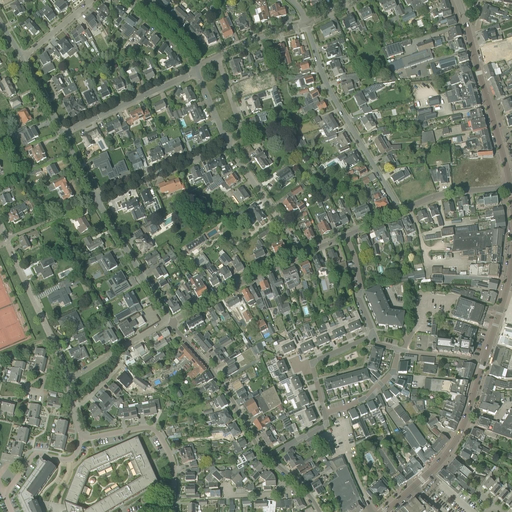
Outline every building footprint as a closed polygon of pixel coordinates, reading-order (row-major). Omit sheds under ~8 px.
[(22,13),(18,5),(22,3),(21,3),(25,1),(24,0),(18,0),(20,1),(17,3),(16,2),(10,5),(12,9),(13,8),(15,12),(14,13),(16,16),(16,17),(22,13)] [(62,0),(59,0),(54,4),(57,8),(55,9),(59,14),(61,12),(61,13),(64,11),(64,10),(67,8),(63,2),(62,1),(62,0)] [(268,12),(265,2),(263,0),(253,0),(253,1),(257,3),(260,6),(261,8),(260,8),(262,14),(254,17),(255,23),(260,22),(260,23),(267,21),(266,17),(269,16),(268,12)] [(382,8),(384,10),(385,13),(392,9),(391,8),(395,6),(392,0),(388,0),(383,3),(382,2),(379,3),(381,7),(381,8),(382,8)] [(425,7),(424,4),(422,5),(419,0),(404,0),(407,6),(410,4),(414,12),(425,7)] [(448,1),(440,3),(441,6),(437,7),(438,11),(442,10),(450,8),(448,1)] [(280,10),(278,5),(272,7),(273,12),(269,13),(271,19),(275,18),(275,19),(286,16),(284,8),(280,10)] [(490,13),(495,14),(503,16),(504,13),(491,9),(492,7),(484,5),(482,10),(490,13)] [(96,11),(98,13),(99,14),(98,15),(97,15),(98,16),(99,17),(100,17),(101,18),(103,21),(107,18),(107,17),(108,17),(108,12),(108,11),(107,10),(104,6),(100,9),(99,8),(96,11)] [(175,17),(177,19),(184,12),(185,10),(180,6),(177,8),(172,14),(173,14),(175,16),(175,17)] [(396,8),(400,16),(401,17),(405,15),(401,6),(400,7),(396,8)] [(119,19),(116,23),(117,23),(115,26),(118,28),(127,16),(124,14),(126,11),(122,9),(122,10),(118,7),(114,12),(115,12),(122,17),(119,20),(119,19)] [(371,8),(368,9),(360,13),(359,13),(361,17),(363,21),(372,17),(374,21),(375,21),(376,22),(379,21),(376,14),(374,15),(371,8)] [(450,12),(450,10),(450,8),(442,10),(443,12),(437,13),(433,15),(434,19),(438,17),(442,15),(443,18),(451,15),(452,14),(451,13),(450,12)] [(55,17),(52,13),(52,12),(50,10),(49,9),(47,10),(42,14),(40,10),(39,11),(43,16),(44,16),(49,22),(50,22),(55,18),(55,17)] [(43,16),(39,11),(35,14),(40,20),(43,17),(43,16)] [(189,23),(195,17),(190,13),(188,15),(184,12),(177,19),(180,21),(182,23),(186,20),(189,23)] [(403,23),(415,17),(413,12),(401,18),(403,23)] [(88,18),(85,21),(89,26),(88,27),(91,31),(92,30),(96,27),(97,28),(102,25),(100,23),(98,18),(97,17),(95,14),(92,17),(90,15),(87,17),(88,18)] [(240,21),(235,23),(237,27),(238,26),(240,32),(245,29),(248,28),(246,24),(245,23),(248,22),(245,15),(242,16),(243,19),(240,21)] [(491,18),(489,18),(481,15),(479,21),(490,24),(491,18)] [(363,31),(362,29),(359,23),(355,25),(351,16),(347,18),(348,19),(342,22),(343,23),(342,24),(343,25),(343,24),(346,31),(351,29),(352,32),(354,31),(355,31),(355,30),(358,29),(360,33),(363,31)] [(127,40),(134,31),(131,29),(137,23),(130,17),(128,19),(127,18),(124,22),(126,23),(123,26),(124,26),(123,28),(126,30),(124,34),(125,34),(123,36),(127,40)] [(457,22),(456,21),(455,21),(454,17),(442,21),(441,18),(436,19),(438,25),(440,24),(441,26),(447,24),(448,27),(456,24),(457,23),(457,22)] [(26,21),(23,22),(18,24),(20,27),(25,24),(34,35),(39,31),(33,23),(32,23),(29,19),(26,21)] [(226,19),(219,22),(224,32),(222,33),(224,39),(233,35),(229,28),(226,19)] [(422,20),(416,22),(419,28),(424,26),(422,20)] [(189,29),(192,32),(191,33),(194,35),(193,35),(194,35),(197,38),(202,34),(202,33),(200,30),(200,29),(200,30),(197,27),(201,24),(198,21),(195,24),(192,26),(189,29),(189,30),(189,29)] [(320,30),(324,38),(329,36),(329,35),(335,32),(336,33),(337,32),(338,34),(342,32),(338,25),(333,28),(332,24),(328,26),(328,27),(325,28),(325,27),(320,30)] [(497,41),(496,38),(494,30),(500,29),(498,25),(488,28),(489,32),(487,33),(486,33),(483,34),(481,36),(484,40),(485,40),(485,43),(491,41),(492,42),(497,41)] [(80,27),(75,31),(79,36),(83,40),(81,42),(83,45),(87,42),(84,39),(85,38),(81,34),(84,32),(83,31),(80,27)] [(135,36),(138,38),(141,40),(138,44),(141,47),(142,45),(146,40),(143,38),(144,37),(148,31),(148,30),(146,28),(145,29),(142,27),(138,32),(135,36)] [(461,37),(459,29),(459,28),(451,31),(447,33),(449,38),(447,39),(448,42),(458,39),(457,38),(461,37),(461,36),(461,37)] [(75,31),(70,35),(74,40),(75,41),(76,43),(76,44),(80,42),(81,42),(83,40),(79,36),(75,31)] [(215,38),(214,35),(213,35),(209,36),(208,32),(203,34),(206,38),(209,45),(213,43),(213,44),(216,42),(216,43),(216,42),(214,38),(215,38)] [(155,47),(157,44),(160,40),(154,36),(149,42),(146,40),(143,45),(146,47),(147,45),(150,47),(152,45),(155,47)] [(439,37),(434,39),(437,47),(442,45),(439,37)] [(58,44),(58,45),(62,50),(59,52),(62,56),(65,54),(66,54),(67,54),(73,48),(74,48),(72,45),(72,44),(70,41),(69,40),(66,42),(64,39),(64,40),(58,45),(58,44)] [(411,43),(410,40),(393,45),(391,46),(381,49),(386,60),(389,58),(403,54),(401,48),(410,45),(411,44),(411,43)] [(419,54),(430,50),(434,48),(431,41),(416,46),(419,54)] [(464,45),(463,45),(461,44),(461,41),(455,43),(456,43),(453,44),(454,49),(452,50),(453,53),(459,51),(459,53),(465,51),(464,45)] [(304,53),(303,47),(300,48),(298,42),(291,43),(293,50),(294,54),(300,52),(301,55),(303,55),(305,60),(310,58),(308,52),(304,53)] [(503,43),(482,48),(486,65),(504,60),(506,63),(511,59),(511,56),(507,60),(506,59),(507,59),(503,43)] [(162,55),(165,51),(168,47),(164,44),(158,52),(162,55)] [(286,61),(287,65),(291,64),(290,60),(288,52),(285,53),(283,45),(273,48),(274,53),(278,52),(278,54),(279,54),(280,57),(285,56),(286,61)] [(337,59),(339,58),(342,57),(339,48),(337,48),(336,45),(328,48),(329,51),(326,52),(328,59),(331,58),(332,58),(332,57),(336,56),(337,59)] [(45,52),(46,55),(39,58),(39,59),(40,59),(44,66),(45,68),(42,70),(45,75),(55,70),(52,64),(51,65),(48,59),(50,57),(50,56),(54,53),(58,58),(60,57),(58,53),(54,48),(50,51),(48,50),(45,52)] [(430,50),(419,54),(401,60),(405,69),(433,59),(430,50)] [(254,64),(255,68),(258,67),(257,64),(261,63),(260,60),(264,59),(264,60),(267,59),(266,55),(263,56),(262,57),(260,53),(254,55),(256,62),(256,61),(256,63),(254,64)] [(167,70),(173,67),(175,66),(176,67),(181,65),(177,57),(176,58),(174,54),(167,57),(169,60),(163,63),(167,70)] [(457,65),(456,65),(468,61),(466,54),(454,58),(438,62),(442,74),(453,71),(452,67),(457,65)] [(343,65),(341,61),(344,60),(343,57),(342,57),(339,58),(340,61),(338,62),(330,65),(332,71),(341,68),(340,66),(343,65)] [(229,63),(232,70),(239,67),(243,66),(242,63),(241,60),(229,63)] [(309,73),(309,72),(308,70),(309,69),(307,63),(299,65),(298,63),(295,64),(297,71),(301,69),(302,72),(301,72),(302,75),(309,73)] [(440,75),(438,71),(436,72),(433,64),(430,65),(434,77),(440,75)] [(483,68),(485,74),(496,71),(494,64),(490,65),(491,65),(483,68)] [(468,65),(463,66),(460,67),(462,73),(456,75),(457,76),(458,76),(458,77),(463,76),(463,75),(470,72),(468,65)] [(241,74),(240,70),(244,69),(243,66),(239,67),(232,70),(234,76),(241,74)] [(129,79),(130,82),(132,86),(133,86),(136,84),(135,84),(139,83),(140,83),(136,76),(140,74),(137,67),(134,68),(136,72),(135,73),(134,72),(127,76),(129,79)] [(335,78),(343,75),(345,74),(346,73),(345,70),(344,71),(343,67),(341,68),(332,71),(335,78)] [(489,81),(493,91),(501,87),(499,83),(501,83),(499,80),(505,76),(511,71),(511,68),(503,73),(498,77),(495,78),(494,79),(489,81)] [(144,74),(145,76),(147,81),(151,79),(154,77),(154,78),(155,77),(151,71),(148,72),(147,70),(142,72),(144,74)] [(498,76),(496,71),(485,74),(487,81),(498,76)] [(460,81),(463,80),(465,88),(475,85),(470,72),(463,75),(463,76),(458,77),(459,79),(455,80),(452,81),(451,82),(450,82),(451,86),(461,83),(460,81)] [(57,78),(53,80),(59,92),(62,90),(64,94),(65,97),(72,93),(69,87),(65,89),(61,80),(63,79),(61,75),(59,77),(57,78)] [(313,83),(311,76),(304,79),(303,80),(302,76),(293,79),(294,81),(298,79),(301,89),(306,88),(305,85),(306,85),(313,83)] [(358,77),(346,79),(347,82),(347,83),(341,85),(345,95),(349,93),(349,94),(352,94),(351,91),(353,90),(351,84),(359,81),(358,79),(358,77)] [(114,85),(116,88),(118,93),(125,89),(120,78),(116,79),(117,81),(113,83),(114,85)] [(8,79),(1,83),(0,80),(0,89),(1,90),(3,93),(6,92),(10,98),(16,95),(15,93),(14,91),(13,91),(11,87),(12,86),(9,80),(8,79)] [(85,98),(89,107),(93,105),(96,103),(96,102),(94,99),(94,98),(97,96),(90,79),(86,81),(88,85),(88,86),(90,91),(87,92),(89,96),(85,98)] [(110,86),(108,81),(107,81),(106,79),(102,81),(104,85),(100,87),(102,91),(99,93),(102,99),(103,99),(106,98),(105,98),(109,96),(110,96),(107,89),(108,87),(110,86)] [(245,92),(246,95),(251,93),(247,81),(239,84),(241,93),(245,92)] [(375,96),(373,93),(383,88),(381,85),(375,86),(357,93),(359,96),(355,98),(360,109),(366,107),(365,105),(366,104),(363,98),(368,95),(370,99),(371,100),(372,100),(373,100),(374,100),(375,99),(375,98),(375,96)] [(478,97),(475,85),(465,88),(455,91),(450,92),(447,93),(448,98),(450,97),(451,103),(457,102),(465,100),(478,97)] [(506,88),(505,86),(501,87),(493,91),(497,100),(505,97),(507,96),(506,92),(503,93),(502,90),(506,88)] [(283,107),(276,87),(272,88),(273,93),(271,94),(275,106),(277,105),(278,108),(283,107)] [(189,103),(190,103),(196,100),(193,94),(192,94),(189,89),(183,91),(183,92),(181,91),(177,90),(175,96),(178,97),(179,94),(182,95),(186,94),(189,103)] [(316,90),(309,94),(310,95),(308,96),(308,98),(310,101),(313,100),(319,96),(319,95),(318,93),(317,93),(316,90)] [(261,110),(258,99),(258,98),(257,95),(255,95),(255,96),(252,97),(253,100),(247,102),(249,106),(247,106),(248,107),(248,106),(249,110),(251,110),(252,113),(253,112),(254,113),(254,114),(260,112),(259,112),(259,110),(261,110)] [(18,97),(9,102),(12,109),(22,104),(18,97)] [(478,97),(465,100),(466,108),(472,107),(472,108),(481,106),(478,97)] [(85,109),(83,105),(81,100),(75,103),(72,98),(63,102),(64,103),(65,103),(67,106),(65,107),(68,113),(69,113),(71,116),(70,116),(71,119),(81,115),(79,112),(85,109)] [(439,105),(437,98),(428,100),(429,108),(439,105)] [(511,98),(501,103),(505,114),(509,113),(511,111),(511,98)] [(166,108),(165,106),(163,102),(153,106),(156,113),(160,111),(160,110),(166,108)] [(314,104),(312,104),(313,107),(314,109),(313,109),(314,111),(318,109),(320,112),(322,111),(326,108),(323,102),(320,104),(318,105),(316,106),(315,107),(314,104)] [(190,103),(189,103),(185,105),(186,107),(172,113),(174,117),(175,117),(177,121),(181,119),(180,118),(188,115),(188,114),(191,113),(195,124),(205,120),(203,115),(202,115),(199,110),(194,112),(193,110),(191,105),(190,103)] [(303,110),(301,111),(302,114),(304,113),(313,109),(314,109),(313,107),(312,104),(302,109),(303,110)] [(431,114),(430,108),(417,112),(418,117),(431,114)] [(24,125),(27,123),(32,121),(32,120),(30,117),(29,117),(25,110),(18,113),(24,125)] [(141,110),(135,112),(139,120),(142,119),(144,123),(151,119),(147,111),(144,112),(144,113),(142,114),(141,110)] [(131,124),(139,120),(135,112),(130,115),(131,119),(129,120),(129,119),(126,121),(129,127),(132,125),(131,124)] [(254,130),(263,127),(262,122),(266,121),(265,116),(267,116),(266,112),(257,115),(258,118),(249,121),(251,125),(252,125),(254,130)] [(424,116),(418,117),(417,117),(418,124),(426,122),(426,121),(436,118),(435,113),(424,116)] [(373,122),(376,120),(373,115),(370,117),(361,122),(364,127),(373,122)] [(484,119),(483,115),(475,116),(470,117),(467,118),(464,119),(465,124),(477,121),(484,119)] [(318,116),(313,119),(316,125),(321,122),(318,116)] [(334,122),(331,116),(323,120),(325,125),(324,126),(325,128),(334,122)] [(477,121),(465,124),(460,125),(462,133),(472,131),(472,134),(478,133),(479,133),(487,131),(484,119),(477,121)] [(129,130),(125,123),(120,125),(118,121),(115,122),(114,122),(112,123),(112,124),(111,124),(115,133),(117,136),(125,132),(130,141),(133,140),(129,130)] [(330,133),(338,128),(339,127),(337,125),(336,126),(334,122),(325,128),(322,129),(323,131),(327,129),(330,133)] [(373,122),(364,127),(367,132),(376,127),(373,122)] [(112,134),(115,133),(111,124),(108,125),(105,127),(110,138),(113,137),(112,134)] [(38,137),(34,129),(28,132),(26,127),(15,131),(18,135),(22,133),(28,144),(35,140),(34,139),(38,137)] [(93,145),(91,141),(92,141),(91,137),(96,135),(97,137),(101,135),(100,133),(98,128),(95,130),(94,130),(87,134),(82,137),(86,144),(85,144),(87,148),(86,148),(87,148),(93,145)] [(193,129),(190,130),(184,133),(186,136),(191,134),(193,137),(196,136),(200,134),(203,141),(210,138),(205,128),(198,131),(195,133),(193,129)] [(472,135),(469,136),(470,139),(470,141),(471,141),(476,140),(481,139),(481,138),(488,137),(487,131),(479,133),(478,133),(478,135),(473,136),(472,135)] [(149,143),(158,139),(156,133),(146,137),(149,143)] [(336,134),(327,138),(324,139),(325,139),(322,140),(323,143),(329,141),(337,138),(336,134)] [(345,147),(350,144),(345,134),(340,137),(336,139),(341,149),(339,150),(340,153),(349,149),(348,146),(346,147),(345,147)] [(304,145),(299,137),(294,140),(298,148),(304,145)] [(468,142),(465,143),(467,149),(470,148),(469,143),(471,143),(472,145),(475,145),(475,147),(482,145),(490,144),(488,137),(481,138),(481,139),(476,140),(471,141),(470,141),(470,142),(468,142)] [(175,145),(173,139),(168,142),(166,138),(160,140),(166,155),(171,152),(174,151),(175,154),(182,151),(181,148),(182,147),(180,143),(175,145)] [(376,142),(374,143),(377,148),(384,145),(383,143),(383,142),(386,141),(384,138),(381,140),(380,138),(376,139),(375,140),(376,142)] [(384,145),(377,148),(380,154),(385,151),(387,153),(393,150),(393,151),(400,150),(400,146),(391,146),(388,142),(384,145)] [(163,157),(161,151),(163,150),(160,143),(158,144),(160,149),(155,151),(155,150),(152,151),(147,153),(149,157),(150,157),(152,163),(159,160),(159,159),(163,157)] [(476,150),(477,153),(487,152),(492,151),(490,144),(482,145),(475,147),(471,148),(472,151),(476,150)] [(41,161),(41,162),(46,159),(44,155),(45,155),(40,146),(36,148),(28,152),(30,156),(34,154),(36,159),(35,159),(37,163),(41,161)] [(134,156),(128,158),(130,163),(131,163),(132,165),(132,167),(133,166),(135,170),(143,167),(141,164),(141,162),(142,162),(142,163),(145,162),(146,162),(143,155),(140,149),(136,151),(138,155),(134,157),(134,156)] [(263,171),(273,164),(269,159),(268,161),(266,159),(259,149),(255,152),(258,157),(254,159),(258,164),(263,171)] [(395,163),(391,156),(394,154),(393,152),(392,151),(387,154),(389,157),(384,160),(388,167),(390,166),(392,169),(395,167),(399,165),(397,162),(395,163)] [(356,165),(356,164),(361,162),(356,153),(352,155),(352,156),(343,161),(344,164),(346,163),(349,168),(356,164),(356,165)] [(111,171),(107,162),(109,161),(106,154),(100,156),(92,159),(95,167),(96,166),(97,169),(99,168),(101,173),(106,171),(109,181),(114,179),(114,178),(117,176),(117,175),(121,174),(119,169),(124,166),(123,162),(119,164),(119,165),(117,166),(118,167),(116,168),(116,169),(111,171)] [(223,177),(226,175),(231,172),(230,172),(228,173),(227,170),(225,167),(226,167),(225,166),(224,162),(224,161),(223,158),(216,160),(217,161),(219,167),(220,169),(222,174),(223,177)] [(493,158),(476,159),(477,183),(489,182),(489,170),(494,170),(493,158)] [(288,170),(294,166),(295,165),(294,163),(296,161),(295,159),(292,161),(292,160),(282,167),(284,170),(280,173),(279,173),(278,174),(277,175),(278,176),(277,177),(284,186),(287,184),(285,181),(289,179),(290,180),(293,177),(288,170)] [(219,167),(217,161),(212,163),(212,162),(208,164),(208,165),(204,167),(205,167),(207,173),(204,174),(209,184),(210,185),(214,182),(210,172),(211,171),(210,170),(219,167)] [(51,178),(52,178),(54,177),(55,177),(55,176),(58,175),(58,174),(54,167),(54,166),(47,170),(42,172),(44,174),(48,173),(51,178)] [(367,173),(364,167),(360,169),(359,167),(352,171),(353,173),(357,171),(360,177),(367,173)] [(209,184),(204,174),(200,175),(197,168),(190,171),(192,175),(191,175),(187,177),(189,181),(193,180),(193,179),(194,179),(195,181),(200,179),(200,181),(202,180),(206,185),(209,184)] [(396,174),(390,178),(394,183),(397,181),(398,183),(399,183),(398,182),(401,181),(399,178),(402,176),(405,175),(407,173),(408,173),(406,168),(393,170),(396,174)] [(433,171),(430,171),(434,182),(435,182),(435,183),(437,183),(438,182),(438,181),(441,181),(441,182),(441,185),(445,184),(447,184),(446,179),(449,178),(448,170),(445,170),(437,172),(437,171),(433,171)] [(216,183),(208,188),(211,192),(220,185),(223,189),(228,186),(230,189),(235,185),(234,185),(239,181),(234,175),(225,181),(225,182),(224,183),(221,179),(220,180),(216,183)] [(66,177),(61,180),(47,187),(50,193),(61,187),(63,191),(65,196),(62,198),(64,202),(74,197),(69,188),(68,189),(65,184),(63,185),(61,180),(66,178),(66,177)] [(160,190),(162,194),(162,195),(174,190),(175,192),(179,190),(178,188),(181,187),(182,190),(185,189),(183,184),(180,185),(178,179),(168,183),(168,184),(165,185),(166,187),(160,190)] [(11,191),(10,191),(14,189),(13,186),(9,187),(3,190),(5,193),(6,196),(0,198),(4,206),(10,204),(8,199),(10,198),(9,195),(7,192),(11,191)] [(294,197),(302,191),(299,186),(290,192),(294,197)] [(240,204),(244,201),(249,198),(242,189),(238,192),(235,194),(233,190),(226,194),(229,198),(234,195),(240,204)] [(155,212),(161,209),(156,197),(152,199),(149,191),(141,194),(145,204),(149,202),(149,204),(152,203),(154,207),(153,208),(155,212)] [(389,207),(385,199),(383,200),(379,191),(376,193),(377,196),(383,209),(389,207)] [(383,209),(377,196),(376,193),(373,194),(377,203),(374,204),(378,212),(383,209)] [(493,206),(498,205),(496,196),(496,195),(483,197),(483,196),(483,197),(483,199),(478,200),(478,199),(478,200),(477,201),(476,201),(476,202),(477,204),(476,204),(477,204),(478,205),(478,206),(479,206),(479,205),(480,205),(480,208),(484,207),(488,206),(488,207),(489,207),(489,206),(493,206)] [(287,201),(283,204),(287,209),(293,204),(296,202),(297,201),(295,199),(293,197),(287,201)] [(461,203),(457,203),(459,212),(463,212),(462,207),(468,206),(467,199),(466,199),(465,198),(464,199),(461,199),(461,203)] [(146,217),(142,207),(139,208),(135,199),(124,204),(121,205),(123,209),(126,208),(127,211),(134,208),(138,220),(146,217)] [(25,204),(18,206),(14,208),(16,212),(8,216),(11,223),(14,222),(15,223),(19,221),(19,219),(17,216),(27,209),(25,205),(31,202),(30,201),(25,204)] [(293,204),(287,209),(290,215),(294,212),(298,209),(301,212),(306,208),(301,202),(298,204),(296,202),(293,204)] [(447,217),(447,214),(454,213),(452,203),(444,205),(445,210),(443,211),(444,218),(447,217)] [(366,204),(359,207),(363,217),(370,214),(366,206),(366,204)] [(255,217),(259,223),(262,227),(266,224),(263,221),(266,219),(261,212),(260,213),(254,205),(247,210),(254,219),(255,217)] [(439,216),(438,212),(439,211),(438,209),(437,209),(436,206),(428,208),(431,216),(435,215),(436,217),(439,216)] [(357,220),(363,217),(359,207),(356,208),(358,212),(354,213),(357,220)] [(342,226),(348,223),(344,214),(347,213),(345,209),(342,210),(343,213),(340,214),(337,215),(339,219),(342,226)] [(241,210),(234,214),(237,218),(244,214),(241,210)] [(420,222),(423,220),(424,220),(425,224),(429,223),(429,224),(432,223),(430,217),(427,218),(426,215),(425,215),(424,212),(417,215),(418,215),(420,221),(420,222)] [(327,224),(330,223),(326,214),(325,213),(316,217),(319,225),(318,225),(320,231),(322,230),(323,234),(325,233),(325,234),(328,233),(328,232),(330,231),(327,224)] [(342,226),(339,219),(337,215),(333,217),(331,213),(327,215),(331,224),(333,223),(336,229),(342,226)] [(77,221),(81,226),(77,229),(80,234),(84,232),(90,228),(84,219),(81,220),(80,219),(78,216),(73,219),(76,222),(77,221)] [(411,233),(408,226),(410,224),(408,219),(407,219),(407,218),(406,219),(405,219),(404,219),(405,220),(402,221),(404,227),(403,228),(405,232),(407,235),(411,233)] [(154,220),(143,227),(147,234),(150,232),(158,227),(154,220)] [(312,220),(309,222),(304,224),(307,229),(303,231),(304,233),(305,237),(306,236),(308,241),(314,238),(309,226),(311,226),(311,225),(313,223),(312,220)] [(491,230),(494,230),(495,230),(504,229),(505,229),(504,220),(491,222),(492,226),(490,226),(491,230)] [(394,224),(399,237),(400,236),(401,237),(402,237),(400,231),(403,230),(400,222),(399,222),(397,223),(394,224)] [(394,224),(391,225),(390,225),(389,226),(388,227),(391,234),(394,233),(396,239),(397,243),(400,242),(399,238),(399,237),(394,224)] [(382,235),(383,237),(384,238),(383,238),(384,241),(389,239),(384,225),(373,230),(376,238),(378,242),(381,240),(379,236),(382,235)] [(425,241),(453,237),(478,233),(477,230),(477,226),(450,229),(451,231),(447,231),(445,230),(445,232),(441,232),(441,235),(425,237),(425,241)] [(504,232),(504,230),(504,229),(495,230),(494,230),(491,230),(482,232),(478,233),(453,237),(453,241),(473,237),(483,236),(501,236),(503,236),(504,233),(504,232)] [(39,237),(39,235),(37,231),(19,238),(20,241),(19,241),(24,251),(30,248),(26,239),(35,235),(36,238),(39,237)] [(139,240),(136,241),(138,245),(137,246),(140,251),(141,251),(143,254),(148,251),(147,251),(152,248),(152,247),(153,246),(151,242),(149,243),(149,242),(148,239),(147,239),(146,237),(144,238),(142,235),(138,238),(139,240)] [(359,239),(361,245),(365,243),(368,249),(371,247),(368,242),(369,241),(366,236),(359,239)] [(500,249),(501,236),(483,236),(473,237),(453,241),(452,253),(461,252),(468,251),(472,250),(492,248),(500,249)] [(90,252),(98,247),(100,251),(104,249),(102,245),(103,245),(100,239),(92,243),(89,237),(83,241),(87,246),(86,246),(90,252)] [(196,240),(180,250),(184,256),(200,245),(203,243),(200,237),(196,240)] [(257,242),(259,246),(256,247),(258,251),(257,251),(256,251),(256,253),(253,254),(256,260),(265,256),(262,250),(261,248),(264,246),(260,240),(257,242)] [(278,242),(275,243),(275,244),(271,245),(276,255),(279,253),(279,252),(285,249),(283,242),(279,244),(278,242)] [(461,258),(468,257),(477,257),(481,256),(487,256),(500,257),(501,249),(500,249),(492,248),(472,250),(468,251),(461,252),(461,258)] [(149,267),(153,264),(161,260),(155,251),(151,253),(153,256),(151,257),(150,255),(145,258),(146,260),(145,260),(149,267)] [(222,257),(228,265),(232,262),(225,254),(224,254),(222,251),(219,253),(222,257)] [(337,257),(336,254),(335,254),(334,251),(331,252),(330,251),(329,252),(329,253),(328,253),(332,265),(340,262),(338,257),(337,257)] [(109,271),(117,267),(110,255),(102,259),(102,260),(101,261),(108,272),(109,271)] [(170,261),(169,260),(170,259),(168,255),(162,259),(165,264),(170,261)] [(322,261),(322,260),(320,260),(319,256),(313,259),(315,265),(317,271),(325,268),(323,263),(324,263),(323,261),(322,261)] [(499,266),(500,257),(487,256),(481,256),(480,265),(499,266)] [(34,268),(34,269),(37,274),(40,272),(41,272),(43,275),(42,275),(44,279),(53,275),(49,267),(55,264),(52,257),(40,263),(41,265),(34,269),(34,268)] [(228,265),(222,257),(219,259),(225,267),(228,265)] [(232,262),(232,264),(235,268),(234,268),(237,273),(244,270),(237,257),(234,258),(235,260),(232,262)] [(303,272),(305,277),(313,274),(311,269),(308,262),(299,266),(302,272),(303,272)] [(493,278),(498,279),(499,267),(470,265),(469,276),(493,278)] [(217,272),(216,271),(213,266),(212,267),(210,268),(207,270),(207,271),(211,276),(217,272)] [(163,276),(160,272),(165,270),(163,267),(159,269),(153,273),(157,280),(163,276)] [(232,276),(227,268),(225,269),(225,268),(220,271),(222,275),(225,280),(232,276)] [(291,268),(288,270),(291,278),(293,282),(299,280),(298,279),(299,278),(298,275),(295,268),(291,269),(291,268)] [(286,284),(288,287),(294,284),(293,282),(291,278),(288,270),(285,271),(285,272),(282,273),(285,281),(286,284)] [(415,282),(420,281),(425,280),(424,270),(413,272),(414,275),(415,281),(415,282)] [(125,290),(122,284),(125,282),(124,280),(125,280),(121,273),(115,276),(116,277),(112,279),(115,285),(111,287),(113,290),(110,291),(109,291),(109,292),(107,293),(111,299),(115,297),(115,296),(125,290)] [(209,282),(210,283),(212,287),(219,283),(214,274),(211,276),(213,280),(212,280),(209,282)] [(198,298),(203,295),(193,277),(192,278),(189,275),(186,276),(189,281),(190,281),(192,286),(194,285),(197,290),(194,292),(198,298)] [(204,286),(198,275),(193,277),(203,295),(208,293),(204,286)] [(273,275),(268,277),(270,284),(273,292),(272,292),(275,299),(279,297),(276,288),(280,287),(281,287),(282,287),(283,286),(283,285),(281,280),(276,282),(273,275)] [(432,283),(432,284),(442,284),(442,280),(436,279),(436,276),(432,276),(432,280),(432,283)] [(63,282),(66,287),(73,284),(70,278),(63,282)] [(478,283),(478,287),(483,288),(491,290),(496,291),(498,282),(493,281),(490,280),(489,286),(478,283)] [(266,282),(260,284),(262,289),(265,297),(271,294),(268,286),(266,282)] [(401,283),(393,285),(397,296),(405,297),(404,286),(404,283),(401,283)] [(261,304),(259,300),(261,299),(257,291),(254,286),(249,289),(251,293),(255,300),(257,303),(256,303),(257,306),(261,304)] [(65,306),(69,304),(71,303),(64,289),(58,292),(59,293),(56,294),(56,293),(48,297),(50,302),(51,304),(52,304),(59,301),(58,299),(61,298),(65,306)] [(377,289),(365,294),(379,326),(385,326),(385,328),(388,329),(388,327),(402,329),(403,316),(388,314),(377,289)] [(247,302),(249,306),(251,306),(255,304),(252,297),(251,297),(247,290),(242,293),(245,299),(246,299),(247,302)] [(178,291),(175,293),(180,301),(182,303),(184,307),(190,304),(188,301),(191,299),(189,296),(188,297),(186,293),(184,295),(183,293),(181,295),(178,291)] [(129,309),(120,314),(123,319),(137,312),(134,307),(138,304),(137,301),(133,293),(123,298),(129,309)] [(494,305),(495,299),(483,295),(482,301),(486,303),(485,303),(494,305)] [(172,300),(167,303),(169,307),(169,308),(173,314),(180,310),(178,306),(178,305),(180,304),(175,297),(172,299),(172,300)] [(275,298),(274,299),(275,300),(278,307),(277,307),(278,309),(280,315),(290,311),(288,303),(282,306),(280,301),(281,301),(279,297),(275,299),(275,298)] [(235,306),(240,303),(237,298),(232,300),(226,304),(229,309),(235,306)] [(263,300),(267,311),(271,309),(267,298),(263,300)] [(487,308),(474,304),(463,301),(458,299),(455,311),(454,311),(453,311),(452,311),(451,312),(451,313),(451,314),(451,315),(451,316),(452,316),(453,316),(453,317),(481,326),(487,308)] [(220,305),(215,308),(217,312),(219,315),(221,314),(223,316),(222,316),(225,321),(230,318),(228,313),(225,315),(224,312),(220,305)] [(208,311),(214,322),(218,319),(213,309),(208,311)] [(243,314),(245,318),(247,322),(252,319),(248,311),(243,314)] [(355,318),(351,319),(356,331),(358,330),(361,329),(358,323),(361,322),(357,311),(353,312),(355,318)] [(80,330),(84,329),(76,312),(72,314),(63,318),(58,321),(58,320),(58,321),(61,328),(62,328),(65,326),(67,326),(66,325),(68,325),(68,324),(71,322),(75,333),(80,330)] [(118,327),(125,339),(135,334),(132,330),(133,329),(133,330),(136,328),(135,328),(136,327),(137,329),(145,324),(141,316),(132,322),(129,324),(127,321),(118,327)] [(200,316),(193,319),(198,330),(205,326),(203,322),(200,316)] [(344,316),(341,318),(345,329),(348,328),(350,333),(354,332),(356,331),(351,319),(346,321),(344,316)] [(343,330),(345,329),(341,318),(337,319),(339,324),(335,326),(340,339),(342,338),(342,337),(345,335),(343,330)] [(198,330),(193,319),(186,323),(190,330),(196,327),(198,330)] [(217,324),(220,322),(218,319),(214,322),(210,324),(216,333),(219,331),(216,326),(218,325),(217,324)] [(476,332),(477,328),(457,321),(456,326),(476,332)] [(268,330),(266,326),(264,322),(257,326),(261,333),(268,330)] [(328,323),(325,325),(329,336),(332,335),(335,340),(338,339),(338,340),(340,339),(335,326),(330,328),(328,323)] [(271,324),(266,326),(268,330),(271,336),(276,334),(271,324)] [(327,337),(329,336),(325,325),(321,326),(323,331),(319,333),(324,345),(326,344),(329,342),(327,337)] [(473,341),(476,332),(456,326),(454,330),(462,332),(460,337),(466,339),(473,341)] [(96,334),(102,345),(109,341),(111,340),(113,343),(117,341),(115,337),(111,330),(106,333),(104,329),(96,334)] [(154,340),(157,339),(162,336),(164,339),(170,335),(167,329),(152,337),(154,340)] [(312,330),(309,332),(314,343),(316,341),(319,347),(322,345),(322,346),(324,345),(319,333),(314,335),(312,330)] [(80,344),(84,342),(87,341),(84,336),(86,335),(84,332),(77,335),(77,334),(72,336),(74,341),(77,339),(80,344)] [(197,336),(194,339),(199,346),(206,341),(209,338),(211,336),(207,332),(204,335),(205,336),(203,338),(200,334),(197,336)] [(239,334),(245,344),(247,342),(241,332),(239,334)] [(311,344),(314,343),(309,332),(305,333),(307,338),(303,340),(308,352),(310,351),(313,349),(311,344)] [(501,340),(499,346),(511,349),(511,354),(508,367),(507,371),(509,371),(511,370),(511,333),(505,332),(504,338),(506,339),(505,341),(501,340)] [(292,345),(295,344),(293,339),(290,333),(287,335),(289,340),(285,342),(290,353),(292,352),(291,352),(294,351),(292,345)] [(220,345),(229,339),(227,336),(218,341),(220,345)] [(435,336),(434,344),(433,351),(453,353),(454,353),(458,354),(459,353),(471,355),(471,354),(473,354),(473,349),(472,349),(473,343),(468,342),(458,340),(459,339),(440,337),(435,336)] [(293,339),(295,344),(297,350),(301,348),(303,354),(306,352),(306,353),(308,352),(303,340),(298,342),(296,337),(293,339)] [(232,342),(229,339),(220,345),(222,348),(232,342)] [(290,353),(285,342),(284,340),(283,339),(278,341),(279,345),(278,346),(277,345),(274,347),(276,353),(282,350),(284,355),(287,354),(288,354),(290,353)] [(165,341),(161,343),(160,344),(159,342),(155,345),(156,347),(154,347),(157,351),(167,345),(168,345),(165,341)] [(206,341),(199,346),(200,346),(206,354),(210,350),(212,348),(206,341)] [(265,351),(261,342),(255,346),(256,346),(258,350),(259,353),(265,351)] [(145,353),(148,351),(145,345),(142,347),(140,345),(134,348),(135,351),(135,350),(139,357),(141,356),(140,354),(144,351),(145,353)] [(177,355),(179,357),(188,349),(185,345),(178,350),(180,352),(177,355)] [(84,351),(82,352),(79,347),(68,352),(71,358),(74,357),(75,360),(77,360),(77,362),(87,357),(84,351)] [(494,355),(491,366),(501,369),(502,365),(508,367),(511,354),(511,351),(505,349),(501,348),(500,348),(497,347),(494,355)] [(45,355),(46,352),(36,349),(35,357),(37,357),(43,358),(44,355),(45,355)] [(185,358),(192,353),(188,349),(179,357),(177,359),(179,361),(181,359),(181,360),(184,357),(185,358)] [(211,356),(214,360),(223,354),(219,349),(211,356)] [(130,363),(130,362),(139,357),(135,350),(135,351),(129,354),(128,352),(121,356),(125,362),(127,365),(130,363)] [(230,360),(241,354),(239,351),(234,354),(228,358),(230,360)] [(154,364),(165,357),(163,353),(162,354),(160,352),(156,355),(157,357),(153,360),(152,361),(154,364)] [(183,369),(196,357),(192,354),(186,359),(185,360),(186,361),(180,366),(183,369)] [(227,358),(225,356),(223,354),(214,360),(218,365),(227,358)] [(145,365),(152,361),(153,360),(151,356),(143,361),(145,365)] [(45,366),(46,363),(44,363),(45,359),(47,359),(43,358),(37,357),(35,364),(45,366)] [(199,361),(196,357),(183,369),(185,371),(186,372),(191,368),(190,367),(192,365),(193,367),(199,361)] [(270,374),(274,372),(285,367),(285,365),(284,365),(283,362),(278,364),(276,358),(270,361),(271,364),(272,364),(273,366),(272,366),(272,365),(267,367),(270,374)] [(229,368),(223,372),(225,375),(225,376),(226,376),(227,377),(237,371),(233,364),(235,363),(233,359),(229,361),(226,363),(229,368)] [(370,361),(369,364),(378,367),(379,361),(369,359),(369,361),(370,361)] [(407,367),(408,367),(413,367),(414,362),(413,362),(410,361),(407,361),(404,361),(402,360),(402,364),(399,364),(398,373),(403,373),(407,374),(407,367)] [(458,368),(473,371),(475,366),(467,364),(467,362),(464,361),(459,360),(458,368)] [(12,368),(24,371),(25,368),(23,367),(24,364),(25,364),(26,364),(16,361),(14,368),(12,368)] [(191,377),(203,366),(200,362),(194,368),(195,369),(191,373),(191,372),(187,376),(190,378),(191,377)] [(33,371),(43,373),(45,366),(35,364),(33,371)] [(381,376),(377,372),(378,367),(369,364),(367,370),(371,370),(370,372),(378,380),(381,376)] [(435,375),(436,370),(436,367),(424,364),(423,373),(435,375)] [(491,370),(489,376),(494,377),(498,379),(498,378),(501,379),(501,378),(506,379),(511,379),(511,370),(509,371),(507,371),(508,367),(502,365),(501,369),(491,366),(490,369),(491,370)] [(197,377),(200,374),(201,375),(207,370),(203,366),(191,377),(190,378),(192,381),(196,376),(197,377)] [(286,369),(285,367),(274,372),(276,377),(277,378),(278,377),(279,379),(278,379),(280,383),(285,380),(283,374),(287,372),(286,369)] [(12,368),(10,375),(20,377),(21,374),(20,374),(20,370),(24,371),(12,368)] [(470,381),(473,371),(458,368),(456,368),(455,371),(462,372),(461,374),(460,379),(470,381)] [(366,371),(361,372),(363,382),(369,380),(368,380),(369,380),(373,384),(376,381),(370,375),(367,376),(366,371)] [(213,379),(209,372),(194,381),(197,385),(201,383),(202,385),(203,384),(206,382),(207,383),(213,379)] [(363,382),(361,372),(358,373),(358,372),(355,373),(358,383),(363,382)] [(128,378),(127,377),(123,374),(117,380),(122,385),(124,387),(128,383),(128,384),(131,381),(128,378)] [(20,377),(10,375),(9,382),(18,384),(19,384),(17,383),(18,380),(19,380),(20,377)] [(136,377),(132,382),(144,391),(148,386),(141,381),(139,379),(136,377)] [(248,385),(251,383),(247,377),(232,386),(235,392),(242,387),(240,384),(245,381),(248,385)] [(411,385),(412,378),(403,377),(402,380),(400,380),(399,381),(397,380),(396,381),(395,384),(395,385),(398,387),(405,390),(407,385),(411,385)] [(286,384),(288,389),(300,383),(299,381),(299,382),(297,378),(292,381),(291,378),(285,380),(280,383),(281,386),(286,384)] [(337,378),(334,378),(337,389),(342,387),(340,378),(337,379),(337,378)] [(511,382),(506,383),(506,384),(491,379),(486,378),(482,390),(491,393),(493,386),(505,389),(511,389),(511,382)] [(425,379),(424,391),(440,393),(446,393),(464,398),(467,384),(463,383),(425,379)] [(219,390),(214,381),(196,392),(198,395),(205,391),(206,392),(208,390),(211,391),(213,394),(219,390)] [(285,395),(287,399),(298,394),(296,391),(302,389),(300,386),(301,385),(300,383),(288,389),(290,393),(285,395)] [(117,398),(119,396),(118,394),(121,392),(113,384),(108,390),(117,398)] [(239,398),(239,399),(246,395),(244,391),(249,388),(247,386),(242,388),(243,389),(236,393),(237,396),(238,397),(239,398)] [(263,415),(278,406),(281,405),(281,404),(274,387),(261,394),(261,395),(244,405),(252,418),(262,412),(263,415)] [(410,393),(404,390),(405,390),(398,387),(397,389),(396,389),(395,390),(394,388),(393,388),(389,391),(391,393),(396,399),(401,394),(409,398),(410,393)] [(391,407),(393,410),(399,405),(398,403),(400,402),(391,393),(390,394),(389,394),(388,393),(388,392),(383,394),(383,395),(386,402),(391,400),(394,404),(391,406),(391,407)] [(466,399),(464,398),(446,393),(446,394),(452,396),(451,402),(452,403),(464,406),(466,399)] [(103,405),(107,408),(111,404),(113,402),(109,398),(104,394),(99,399),(104,404),(103,405)] [(299,397),(298,394),(287,399),(288,402),(293,400),(295,404),(308,399),(307,397),(305,397),(304,394),(299,397)] [(228,406),(223,396),(216,400),(215,398),(212,400),(217,408),(220,406),(222,409),(228,406)] [(380,410),(385,408),(380,396),(375,398),(380,410)] [(501,398),(500,398),(490,398),(481,396),(480,401),(481,402),(498,407),(501,398)] [(50,407),(53,408),(56,398),(49,397),(46,406),(47,406),(47,405),(51,406),(50,407)] [(56,398),(53,408),(56,409),(57,408),(60,408),(60,410),(63,400),(56,398)] [(119,398),(113,404),(117,408),(120,404),(123,402),(119,398)] [(160,409),(158,399),(152,401),(152,403),(148,404),(151,416),(153,415),(157,414),(156,410),(160,409)] [(292,411),(294,415),(305,410),(303,407),(309,404),(307,402),(309,401),(308,399),(295,404),(297,409),(292,411)] [(7,411),(9,402),(2,401),(1,403),(0,407),(0,410),(2,411),(2,410),(6,411),(6,412),(7,411)] [(446,405),(462,411),(464,406),(452,403),(451,402),(449,401),(448,401),(447,405),(446,405)] [(13,414),(15,404),(9,402),(7,411),(11,412),(10,413),(13,414)] [(148,416),(151,416),(148,404),(148,402),(142,403),(142,404),(138,405),(140,414),(143,413),(144,416),(148,416)] [(384,422),(378,407),(375,408),(372,402),(367,405),(369,410),(372,417),(377,415),(382,423),(384,422)] [(498,407),(481,402),(478,410),(494,414),(496,412),(497,412),(500,408),(498,407)] [(31,404),(29,411),(39,413),(40,410),(38,410),(39,406),(41,407),(41,406),(31,404)] [(95,419),(101,412),(98,410),(98,409),(94,405),(88,410),(91,413),(90,414),(95,419)] [(140,414),(138,405),(135,406),(135,407),(129,408),(131,420),(133,419),(137,418),(137,415),(140,414)] [(460,416),(462,411),(446,405),(444,405),(444,408),(454,411),(453,413),(460,416)] [(360,414),(363,421),(368,420),(372,425),(375,424),(372,417),(369,411),(369,410),(366,412),(364,406),(363,406),(358,409),(360,414)] [(131,420),(129,408),(123,410),(123,409),(119,408),(118,412),(117,417),(121,418),(124,417),(124,420),(128,420),(131,420)] [(486,430),(486,431),(497,435),(511,440),(511,409),(509,410),(509,414),(502,425),(480,418),(479,421),(478,424),(479,424),(478,427),(486,430)] [(300,416),(302,420),(314,415),(313,413),(311,410),(306,412),(305,410),(294,415),(295,418),(300,416)] [(366,428),(363,421),(360,414),(357,416),(355,410),(348,412),(349,414),(351,418),(349,418),(351,427),(358,424),(362,429),(366,428)] [(29,411),(28,418),(40,421),(40,420),(36,420),(37,416),(38,416),(39,413),(29,411)] [(222,412),(212,415),(214,421),(215,421),(216,424),(229,416),(228,414),(228,413),(227,411),(226,411),(222,413),(222,412)] [(114,420),(106,412),(102,416),(107,421),(110,424),(114,420)] [(445,419),(456,425),(457,425),(460,417),(451,414),(450,418),(446,417),(445,419)] [(253,423),(256,427),(269,420),(268,419),(272,417),(271,415),(262,420),(260,419),(253,423)] [(315,417),(314,415),(302,420),(304,425),(299,428),(301,432),(312,426),(310,423),(316,420),(314,417),(315,417)] [(229,416),(216,424),(217,424),(218,426),(219,426),(220,427),(221,428),(223,427),(226,426),(225,425),(228,424),(232,421),(232,420),(231,418),(230,418),(229,416)] [(39,424),(40,421),(28,418),(30,418),(28,425),(38,428),(38,427),(37,427),(38,423),(39,424)] [(438,422),(435,418),(427,424),(431,430),(434,428),(433,426),(438,422)] [(453,431),(456,425),(445,419),(443,418),(439,423),(442,425),(441,426),(442,427),(444,429),(445,427),(448,428),(451,430),(450,430),(451,431),(452,430),(453,431)] [(66,427),(67,423),(68,423),(61,421),(62,419),(59,419),(58,421),(57,427),(66,430),(67,427),(66,427)] [(270,422),(269,420),(256,427),(258,432),(266,427),(265,426),(270,422)] [(223,433),(223,434),(224,435),(225,436),(237,429),(234,424),(227,428),(229,430),(225,433),(223,433)] [(437,455),(437,454),(431,448),(430,446),(427,444),(413,424),(408,427),(406,429),(420,448),(424,454),(423,454),(424,455),(429,461),(435,456),(436,455),(437,455)] [(65,433),(66,430),(57,427),(55,435),(57,435),(63,436),(64,433),(65,433)] [(265,442),(272,438),(275,436),(272,432),(275,431),(273,427),(270,429),(271,431),(261,437),(265,442)] [(27,434),(28,431),(29,431),(23,429),(20,428),(19,428),(18,435),(28,437),(28,435),(27,434)] [(237,429),(225,436),(226,439),(227,439),(232,436),(233,438),(240,434),(237,429)] [(401,433),(412,449),(418,457),(424,466),(429,461),(424,455),(423,454),(424,454),(420,448),(406,429),(401,433)] [(496,439),(497,435),(486,431),(486,432),(485,434),(483,433),(476,430),(475,431),(473,430),(471,433),(470,435),(470,436),(480,440),(480,441),(483,443),(486,436),(496,439)] [(440,438),(436,442),(443,448),(445,446),(448,441),(445,437),(441,434),(439,437),(440,438)] [(27,441),(28,437),(18,435),(16,442),(25,444),(26,440),(27,441)] [(65,441),(66,437),(67,437),(63,436),(57,435),(55,442),(65,444),(66,441),(65,441)] [(280,439),(277,441),(276,439),(277,438),(276,436),(275,436),(272,438),(265,442),(268,448),(278,442),(279,445),(286,441),(283,437),(280,439)] [(384,444),(381,436),(376,438),(379,446),(384,444)] [(306,441),(309,447),(316,443),(313,437),(306,441)] [(92,458),(85,461),(78,469),(65,503),(66,511),(108,511),(118,506),(117,505),(122,502),(122,503),(126,501),(132,498),(148,489),(158,483),(156,478),(151,469),(149,465),(148,465),(146,461),(148,460),(143,450),(138,438),(100,455),(101,456),(96,458),(96,457),(92,459),(92,458)] [(466,443),(481,451),(487,454),(489,451),(483,448),(475,444),(476,442),(469,438),(466,443)] [(247,445),(243,439),(237,443),(238,445),(234,447),(236,449),(233,451),(236,455),(242,451),(240,448),(247,445)] [(22,450),(23,448),(22,447),(22,444),(26,445),(26,444),(25,444),(16,442),(14,442),(12,448),(22,450)] [(62,451),(63,447),(64,447),(65,444),(55,442),(54,449),(64,451),(62,451)] [(437,454),(443,448),(436,442),(431,448),(437,454)] [(464,448),(463,448),(471,452),(475,455),(476,453),(480,455),(481,451),(466,443),(465,445),(464,446),(464,447),(464,448)] [(192,445),(190,445),(183,447),(184,447),(185,450),(180,452),(182,459),(192,455),(191,452),(194,451),(192,445)] [(20,454),(21,454),(22,450),(12,448),(11,455),(14,456),(19,457),(20,454)] [(287,464),(288,464),(295,459),(297,458),(294,452),(295,451),(294,448),(286,453),(287,453),(289,455),(283,459),(287,464)] [(403,483),(404,484),(406,482),(396,469),(395,467),(391,461),(383,448),(378,451),(384,465),(383,465),(390,478),(392,482),(392,483),(392,484),(396,490),(401,486),(400,485),(403,483)] [(414,460),(418,457),(412,449),(408,452),(411,456),(408,459),(412,464),(408,467),(414,476),(422,469),(414,460)] [(468,461),(470,458),(474,461),(476,460),(477,458),(476,457),(463,450),(461,454),(462,454),(460,457),(468,461)] [(247,453),(243,455),(240,457),(238,458),(239,459),(242,463),(236,466),(238,470),(244,467),(249,465),(247,462),(255,458),(251,452),(248,454),(247,453)] [(198,467),(196,460),(194,461),(192,455),(182,459),(184,465),(189,463),(191,468),(195,467),(198,467)] [(406,482),(414,476),(408,467),(399,455),(396,457),(402,466),(396,469),(406,482)] [(12,462),(21,465),(23,458),(21,458),(21,457),(19,457),(14,456),(12,462)] [(328,483),(329,485),(340,511),(360,511),(363,510),(360,507),(363,505),(342,457),(329,463),(337,477),(328,483)] [(297,458),(295,459),(288,464),(289,464),(292,470),(302,464),(298,458),(297,458)] [(36,496),(39,492),(38,491),(39,489),(40,490),(41,490),(43,486),(42,485),(43,483),(45,484),(48,480),(46,479),(48,477),(49,478),(54,471),(52,471),(54,468),(48,463),(47,464),(41,459),(38,463),(37,465),(39,466),(18,496),(21,504),(22,506),(24,511),(41,511),(42,511),(40,509),(39,509),(39,508),(40,508),(38,505),(38,506),(38,505),(39,505),(38,502),(37,502),(37,503),(37,502),(36,502),(35,503),(33,499),(34,498),(35,499),(35,498),(34,498),(33,497),(35,495),(36,496)] [(455,459),(451,464),(468,479),(472,474),(466,469),(455,459)] [(300,475),(301,475),(315,467),(312,461),(297,470),(299,472),(298,473),(299,475),(300,475)] [(258,474),(262,470),(261,470),(263,467),(258,462),(253,469),(255,471),(250,477),(255,482),(260,477),(261,476),(258,474)] [(443,472),(454,482),(462,489),(471,496),(475,491),(464,483),(468,479),(451,464),(445,471),(445,470),(443,472)] [(488,475),(490,472),(489,471),(489,469),(483,466),(480,470),(487,474),(488,475)] [(487,490),(493,484),(494,483),(491,480),(492,479),(492,473),(496,468),(495,466),(490,472),(488,475),(486,478),(488,480),(483,486),(487,490)] [(236,477),(241,473),(235,467),(232,471),(225,472),(225,480),(230,480),(230,479),(234,475),(236,477)] [(186,474),(186,481),(195,481),(195,476),(196,476),(199,473),(199,468),(191,469),(191,474),(186,474)] [(214,468),(210,473),(209,474),(214,478),(219,483),(222,479),(221,472),(219,472),(214,468)] [(318,476),(317,475),(321,473),(320,471),(316,473),(314,470),(310,472),(303,477),(304,477),(303,478),(305,480),(307,482),(310,480),(311,481),(318,476)] [(454,482),(443,472),(442,470),(437,476),(450,487),(451,486),(454,482)] [(265,482),(275,478),(274,477),(274,476),(273,476),(273,475),(269,471),(263,477),(261,475),(261,476),(260,477),(265,482)] [(246,478),(241,473),(236,477),(232,482),(235,485),(236,485),(242,484),(242,482),(246,478)] [(209,483),(209,489),(209,490),(213,489),(218,489),(218,485),(217,485),(212,481),(214,478),(209,474),(204,479),(209,483)] [(480,484),(485,478),(472,475),(470,481),(479,484),(480,484)] [(314,491),(315,490),(322,486),(320,483),(327,479),(325,476),(324,477),(323,476),(314,482),(314,483),(311,485),(314,491)] [(276,486),(276,482),(276,481),(275,480),(275,479),(275,478),(265,482),(265,483),(266,487),(264,487),(264,491),(271,491),(271,487),(276,486)] [(366,492),(372,500),(376,497),(377,499),(378,499),(379,498),(381,496),(381,497),(381,496),(382,495),(381,495),(383,494),(384,496),(386,496),(389,493),(389,492),(387,491),(388,491),(386,489),(389,486),(382,478),(378,481),(379,481),(376,484),(375,482),(371,486),(372,487),(369,490),(369,489),(366,492)] [(495,496),(501,489),(499,487),(499,486),(499,479),(498,478),(494,483),(493,484),(495,486),(490,492),(495,496)] [(462,489),(454,482),(451,486),(454,489),(454,490),(458,494),(462,489)] [(501,489),(503,491),(498,498),(503,502),(508,495),(511,492),(508,489),(507,489),(507,484),(506,483),(501,489)] [(186,489),(185,489),(186,492),(186,495),(191,495),(191,499),(199,499),(199,495),(197,495),(197,493),(195,493),(195,491),(195,488),(194,488),(194,484),(189,484),(189,488),(186,488),(186,489)] [(322,486),(315,490),(318,495),(325,491),(322,486)] [(213,492),(213,489),(209,490),(209,489),(204,490),(204,494),(210,494),(210,498),(220,497),(220,492),(213,492)] [(300,497),(293,500),(298,511),(306,507),(300,497)] [(420,498),(416,502),(414,500),(410,503),(409,504),(408,504),(407,505),(403,509),(402,507),(397,511),(396,511),(395,511),(437,511),(433,508),(432,509),(430,508),(431,507),(420,498)] [(255,507),(255,508),(262,508),(262,510),(266,509),(266,511),(274,511),(275,508),(270,507),(270,501),(265,501),(255,502),(255,507)]
